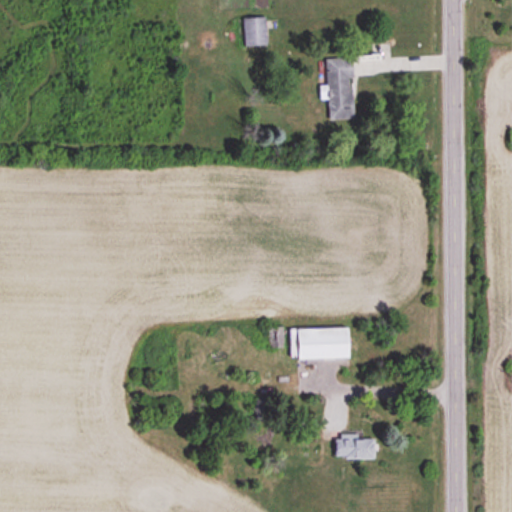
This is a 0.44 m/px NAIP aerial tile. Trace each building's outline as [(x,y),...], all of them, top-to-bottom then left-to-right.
[(243,46),(265,46),(265,18),(243,18),(243,46)] [(323,60),(325,100),(328,99),(329,120),(353,119),(350,58),(323,60)] [(270,329),(270,348),(281,348),(281,329),(270,329)] [(347,329),(294,330),(294,360),(347,360),(347,329)] [(373,460),(373,440),(333,440),(333,460),(373,460)]
